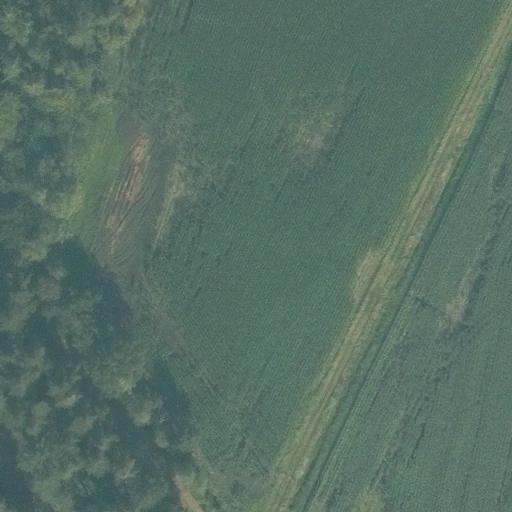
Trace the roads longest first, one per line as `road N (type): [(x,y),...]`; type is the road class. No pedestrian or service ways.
road 1 (track): [(511,13),(268,511)]
road 2 (track): [(188,511),(0,250)]
